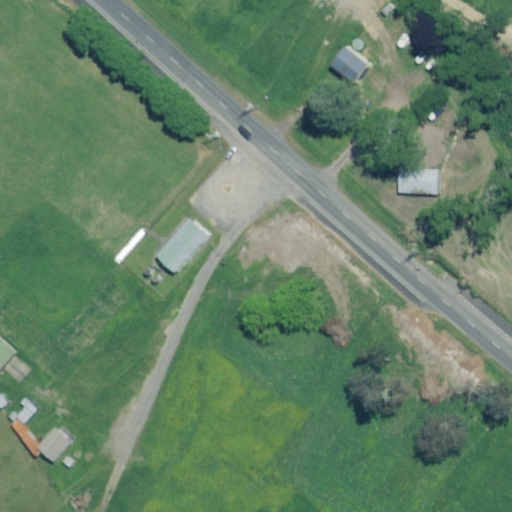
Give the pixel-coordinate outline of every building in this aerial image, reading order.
[(375,65),(353,48),(339,67),(361,84),(375,65)] [(456,195),(456,172),(406,170),(405,194),(456,195)] [(213,236),(195,220),(162,257),(180,273),(213,236)] [(22,353),(1,335),(0,336),(0,371),(3,374),(22,353)] [(29,398),(24,403),(29,408),(20,418),(27,425),(42,410),(29,398)] [(78,441),(61,427),(43,449),(60,463),(78,441)] [(81,461),(71,455),(65,464),(75,470),(81,461)]
